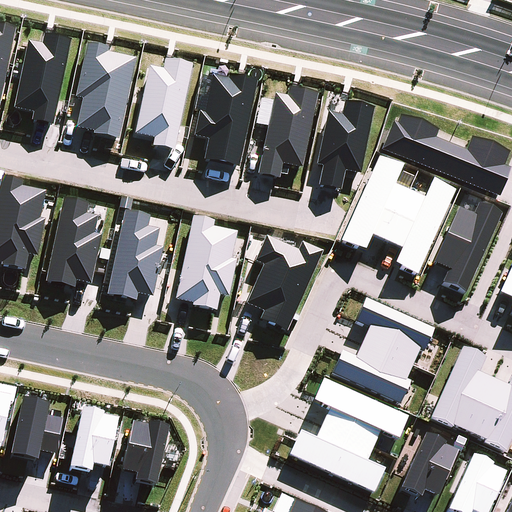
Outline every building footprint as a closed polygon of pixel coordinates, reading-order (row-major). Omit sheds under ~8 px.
[(0,96),(14,33),(0,30),(0,96)] [(29,125),(51,130),(69,45),(41,39),(39,49),(25,46),(11,113),(31,118),(29,125)] [(116,145),(133,64),(105,58),(106,54),(84,49),(73,102),(80,104),(74,133),(92,137),(91,140),(116,145)] [(149,151),(173,156),(191,71),(162,64),(161,71),(146,68),(132,139),(151,143),(149,151)] [(201,164),(237,172),(255,86),(226,80),(225,85),(210,82),(202,118),(196,117),(191,141),(206,144),(201,164)] [(280,169),(299,173),(316,99),(286,92),(284,102),(272,99),(255,179),(277,183),(280,169)] [(316,191),(338,195),(342,176),(358,179),(371,114),(342,108),(339,120),(324,117),(314,169),(320,170),(316,191)] [(390,126),(379,154),(497,202),(508,173),(502,170),(507,158),(467,141),(462,154),(433,143),(436,135),(398,120),(394,128),(390,126)] [(384,247),(407,197),(392,190),(400,172),(376,161),(337,246),(361,257),(369,240),(384,247)] [(21,186),(0,181),(0,270),(22,275),(25,259),(35,261),(43,224),(38,223),(44,196),(20,191),(21,186)] [(421,203),(407,197),(384,247),(398,254),(391,270),(414,280),(453,196),(429,185),(421,203)] [(87,209),(60,203),(43,287),(71,294),(73,285),(89,288),(99,240),(92,238),(96,221),(85,218),(87,209)] [(463,299),(499,219),(476,208),(471,220),(455,213),(430,268),(446,275),(440,289),(463,299)] [(104,300),(133,306),(135,299),(150,302),(161,253),(153,251),(157,235),(145,232),(147,222),(123,217),(104,300)] [(227,302),(235,264),(229,263),(235,236),(211,231),(212,226),(190,220),(173,304),(191,308),(190,311),(215,316),(218,300),(227,302)] [(284,337),(321,256),(299,247),(295,255),(264,241),(252,266),(261,271),(243,309),(260,317),(257,325),(284,337)] [(511,322),(511,262),(496,298),(511,304),(506,320),(511,322)] [(366,332),(359,346),(410,369),(417,355),(420,356),(431,333),(363,303),(352,326),(366,332)] [(404,382),(410,369),(359,346),(354,359),(340,353),(329,377),(397,408),(408,384),(404,382)] [(449,431),(466,438),(490,384),(476,378),(483,363),(460,352),(427,423),(448,432),(449,431)] [(490,384),(466,438),(480,445),(480,446),(503,457),(511,436),(511,375),(504,391),(490,384)] [(371,449),(377,437),(394,445),(405,421),(321,383),(310,407),(325,414),(320,426),(371,449)] [(43,416),(16,410),(4,467),(30,472),(34,457),(51,461),(59,425),(42,421),(43,416)] [(76,419),(63,479),(84,484),(86,476),(101,479),(112,430),(96,427),(96,424),(76,419)] [(363,467),(371,449),(320,426),(312,443),(296,436),(285,460),(371,498),(381,475),(363,467)] [(150,496),(161,437),(140,433),(140,436),(126,433),(116,482),(129,484),(128,492),(150,496)] [(431,506),(451,461),(438,456),(440,452),(419,443),(394,499),(413,508),(417,500),(431,506)] [(485,511),(499,483),(485,476),(486,474),(466,464),(444,511),(485,511)] [(511,511),(511,494),(503,511),(511,511)] [(311,511),(290,503),(286,511),(311,511)]
